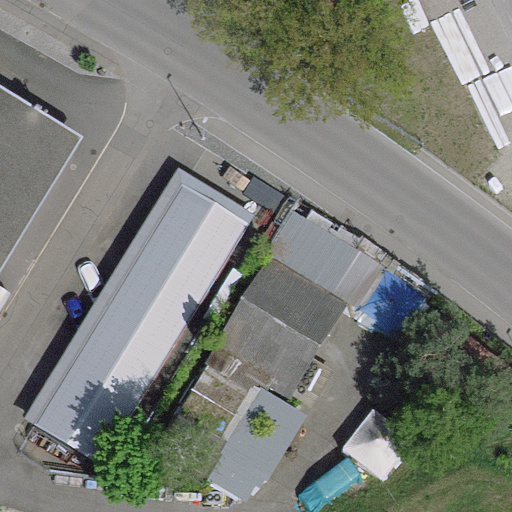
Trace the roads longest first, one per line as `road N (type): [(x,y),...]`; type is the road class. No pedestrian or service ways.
road 1 (residential): [(167,55),(0,344)]
road 2 (unclassified): [(431,234),(167,55)]
